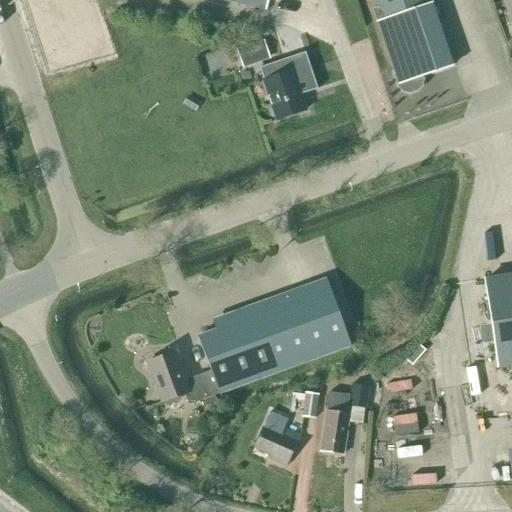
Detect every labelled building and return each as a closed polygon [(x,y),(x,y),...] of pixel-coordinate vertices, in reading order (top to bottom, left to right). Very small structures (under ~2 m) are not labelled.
[(216,0),(265,11),(267,0),(216,0)] [(420,86),(422,79),(421,77),(452,66),(429,0),(374,0),(377,9),(372,10),(398,87),(403,92),(410,93),(416,91),(420,86)] [(262,40),(236,49),(243,68),(269,59),(262,40)] [(263,82),(276,121),(305,111),(299,94),(315,89),(304,55),(259,69),(263,81),(263,82)] [(222,76),(225,66),(212,61),(208,71),(222,76)] [(511,277),(485,281),(498,368),(511,365),(511,277)] [(185,395),(189,406),(201,401),(214,397),(219,395),(350,347),(325,280),(212,321),(216,330),(198,337),(211,371),(185,381),(175,353),(147,363),(162,403),(185,395)] [(418,346),(405,361),(411,367),(425,352),(418,346)] [(351,386),(348,407),(366,409),(368,388),(351,386)] [(304,393),(301,418),(315,420),(318,395),(304,393)] [(349,415),(347,414),(349,396),(328,393),(320,452),(343,456),(349,415)] [(205,413),(218,409),(214,397),(201,401),(205,413)] [(270,413),(254,449),(272,456),(270,460),(286,468),(300,435),(284,428),(287,421),(270,413)]
